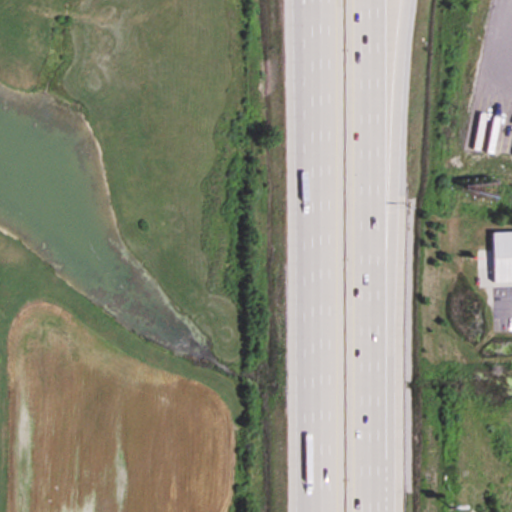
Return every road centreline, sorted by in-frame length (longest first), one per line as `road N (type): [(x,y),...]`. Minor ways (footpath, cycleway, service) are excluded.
road 1 (motorway): [(374,511),(370,0)]
road 2 (motorway): [(313,0),(313,511)]
